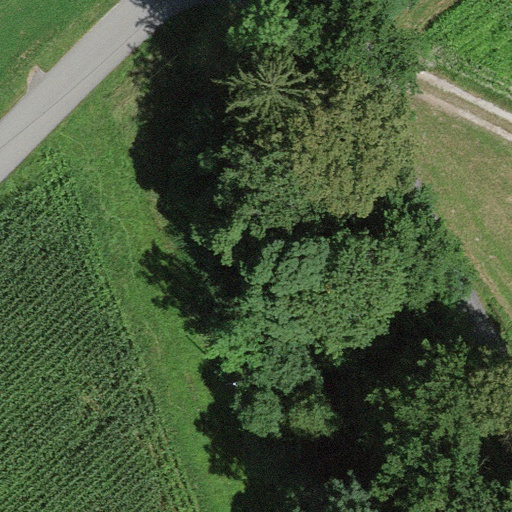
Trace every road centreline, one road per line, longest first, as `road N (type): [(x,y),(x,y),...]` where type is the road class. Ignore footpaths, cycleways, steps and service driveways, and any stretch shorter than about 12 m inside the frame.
road 1 (track): [(511,127),(292,23)]
road 2 (unclassified): [(0,150),(165,0)]
